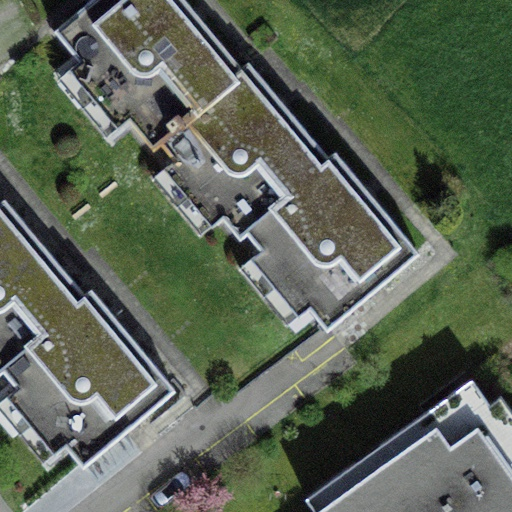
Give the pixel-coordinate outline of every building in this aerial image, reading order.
[(154,143),(158,140),(240,71),(180,0),(90,0),(58,28),(154,143)] [(238,235),(246,228),(327,160),(247,65),(240,71),(158,140),(238,235)] [(336,153),(327,160),(246,228),(328,326),(418,251),(336,153)] [(0,364),(1,363),(82,296),(2,201),(0,202),(0,364)] [(91,289),(82,296),(1,363),(84,461),(173,387),(91,289)] [(307,504),(312,511),(511,511),(511,439),(476,387),(307,504)]
